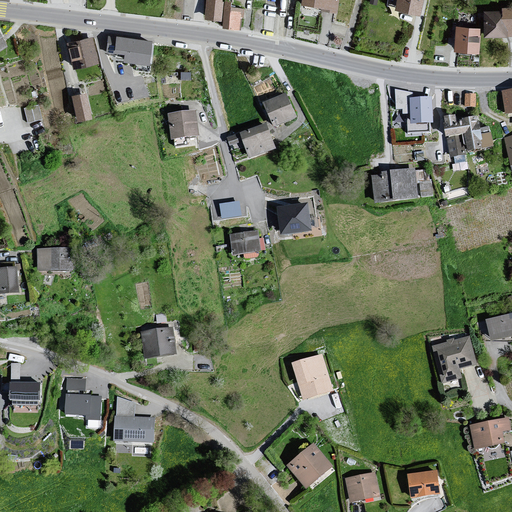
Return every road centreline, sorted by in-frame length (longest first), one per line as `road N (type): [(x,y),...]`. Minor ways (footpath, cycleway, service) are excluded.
road 1 (unclassified): [(511,78),(411,74),(226,38),(0,10)]
road 2 (residential): [(0,341),(94,373),(212,431),(283,511)]
